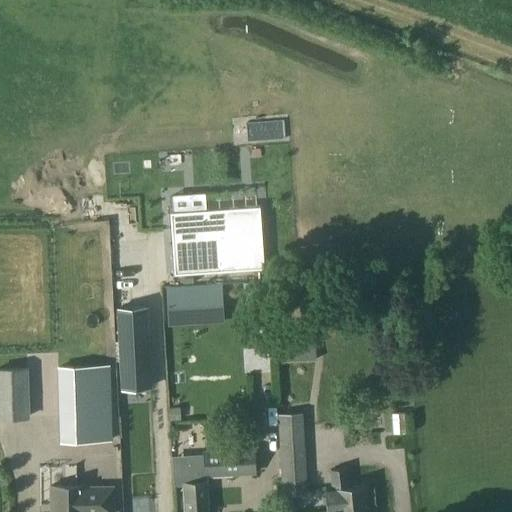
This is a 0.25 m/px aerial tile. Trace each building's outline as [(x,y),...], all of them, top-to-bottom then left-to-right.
[(255,111),(250,88),(235,92),(240,114),(255,111)] [(67,201),(68,215),(98,215),(97,182),(48,184),(49,202),(67,201)] [(264,268),(260,205),(205,209),(204,193),(172,195),(173,211),(170,211),(174,274),(264,268)] [(272,201),(273,229),(288,228),(287,201),(272,201)] [(247,283),(249,308),(265,306),(264,282),(247,283)] [(208,323),(205,288),(166,290),(168,325),(208,323)] [(149,305),(118,307),(123,386),(154,385),(149,305)] [(281,330),(282,362),(315,359),(313,328),(281,330)] [(57,367),(59,456),(113,455),(110,365),(57,367)] [(0,367),(0,418),(29,418),(28,367),(0,367)] [(391,432),(402,430),(399,407),(387,409),(391,432)] [(282,511),(290,511),(289,494),(307,493),(302,412),(277,413),(282,511)] [(0,420),(0,440),(8,437),(2,420),(0,420)] [(252,448),(204,451),(206,475),(254,472),(252,448)] [(118,486),(131,485),(129,450),(117,450),(118,486)] [(329,469),(331,489),(324,489),(325,511),(366,511),(363,485),(349,487),(347,467),(329,469)] [(208,511),(207,481),(181,483),(183,511),(208,511)] [(53,500),(53,511),(113,511),(113,486),(85,486),(85,485),(50,485),(50,500),(53,500)]
